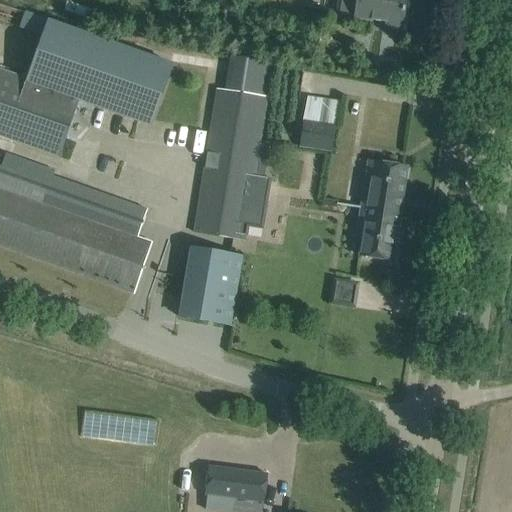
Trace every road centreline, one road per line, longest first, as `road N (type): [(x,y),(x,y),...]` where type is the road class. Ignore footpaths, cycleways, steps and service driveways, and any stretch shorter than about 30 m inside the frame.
road 1 (unclassified): [(434,419),(231,374),(0,290)]
road 2 (tertiary): [(434,419),(493,0)]
